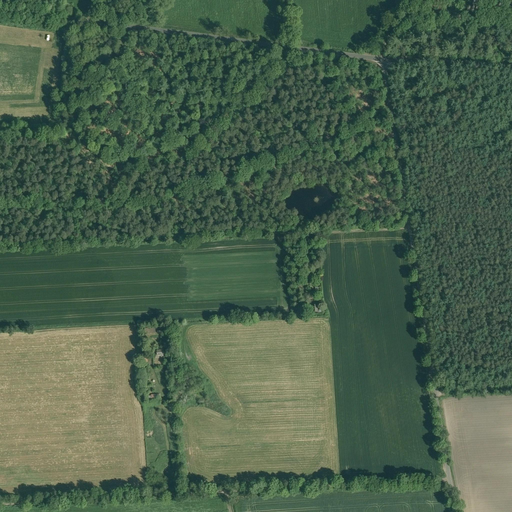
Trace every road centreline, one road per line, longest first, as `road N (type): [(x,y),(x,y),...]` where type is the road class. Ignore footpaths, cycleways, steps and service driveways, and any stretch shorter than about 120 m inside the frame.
road 1 (unclassified): [(381,60),(454,511)]
road 2 (track): [(0,503),(449,480)]
road 3 (unclassified): [(381,60),(0,8)]
road 4 (unknown): [(0,125),(54,122),(68,17)]
road 5 (unclassified): [(511,66),(381,60)]
